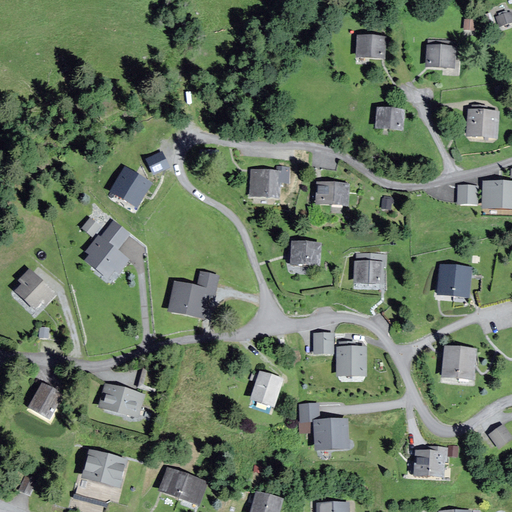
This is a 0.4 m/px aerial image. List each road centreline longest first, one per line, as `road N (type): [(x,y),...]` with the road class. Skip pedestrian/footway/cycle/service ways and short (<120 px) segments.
road 1 (residential): [(271,329),(243,231),(183,178),(180,155),(189,142),(316,147),(399,187),(511,161)]
road 2 (residential): [(271,329),(340,317),(373,327),(441,430),(459,430),(511,401)]
road 3 (residential): [(0,352),(90,366),(175,342),(271,329)]
